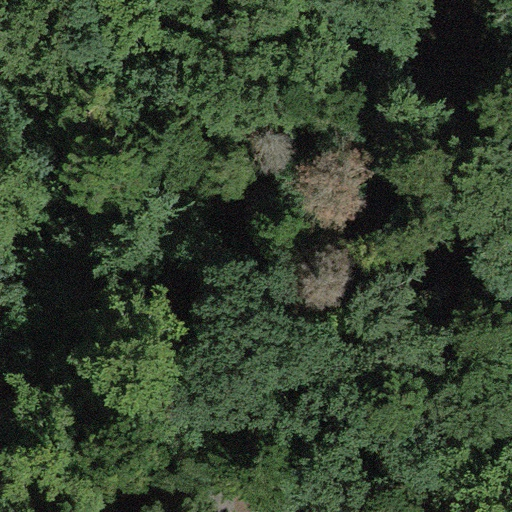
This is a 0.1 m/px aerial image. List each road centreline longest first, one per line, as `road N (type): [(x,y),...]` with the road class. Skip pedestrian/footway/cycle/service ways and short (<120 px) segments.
road 1 (residential): [(0,10),(200,400),(227,464),(232,511)]
road 2 (track): [(253,511),(227,464),(0,378)]
